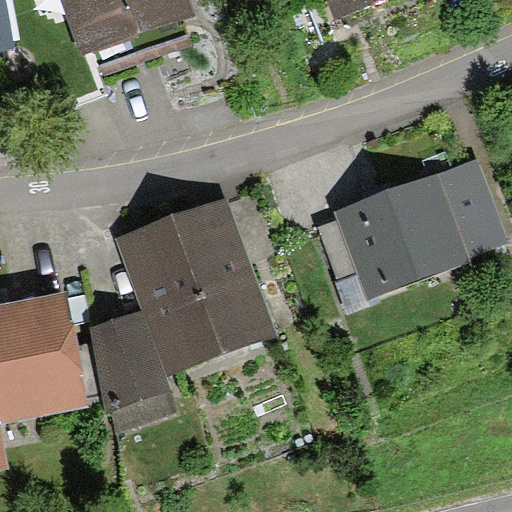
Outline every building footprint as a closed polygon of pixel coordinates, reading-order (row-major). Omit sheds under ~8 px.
[(185,0),(64,0),(87,61),(194,23),(185,0)] [(326,0),(337,29),(417,0),(326,0)] [(511,239),(481,157),(329,213),(364,306),(511,251),(511,239)] [(224,203),(116,234),(141,318),(157,375),(265,344),(224,203)] [(61,298),(0,310),(0,469),(10,467),(2,426),(84,410),(61,298)] [(141,318),(90,333),(118,429),(168,414),(157,375),(141,318)]
